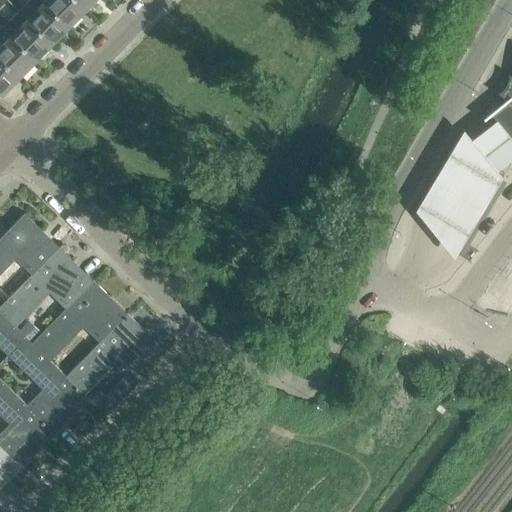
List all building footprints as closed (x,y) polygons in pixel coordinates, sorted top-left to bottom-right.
[(69,26),(86,9),(76,0),(44,0),(43,1),(69,26)] [(76,0),(86,9),(94,0),(76,0)] [(52,44),(69,26),(43,1),(27,18),(52,44)] [(46,50),(52,44),(27,18),(26,19),(20,12),(3,29),(35,61),(38,58),(39,59),(47,51),(46,50)] [(3,29),(0,25),(0,38),(3,42),(0,45),(0,59),(19,78),(35,61),(3,29)] [(19,78),(0,59),(0,93),(2,95),(19,78)] [(511,76),(510,76),(510,74),(509,74),(509,76),(508,78),(508,81),(507,83),(506,85),(505,87),(503,89),(501,90),(499,92),(497,93),(498,94),(500,93),(506,100),(484,118),(485,120),(487,118),(496,129),(511,148),(511,76)] [(465,136),(416,219),(454,273),(508,185),(501,179),(511,169),(511,148),(496,129),(473,146),(465,136)] [(43,230),(24,212),(0,237),(0,274),(19,255),(29,265),(26,268),(32,273),(56,249),(40,233),(43,230)] [(59,246),(56,249),(32,273),(0,305),(0,310),(16,326),(53,288),(63,298),(60,302),(66,307),(90,282),(74,266),(77,264),(59,246)] [(90,282),(66,307),(42,332),(33,341),(32,342),(50,360),(87,322),(97,331),(94,334),(100,341),(125,316),(109,300),(111,297),(93,279),(90,282)] [(0,346),(9,356),(27,337),(16,326),(0,310),(0,346)] [(129,369),(135,375),(163,347),(162,347),(159,349),(143,334),(146,331),(127,313),(125,316),(100,341),(66,376),(84,394),(122,356),(132,365),(129,369)] [(20,328),(33,341),(42,332),(29,319),(20,328)] [(68,414),(71,416),(89,398),(84,394),(66,376),(50,360),(32,342),(27,337),(9,356),(46,392),(36,402),(33,399),(27,405),(52,430),(68,414)] [(37,450),(55,432),(52,430),(27,405),(0,378),(0,413),(12,426),(2,436),(0,433),(0,445),(19,464),(35,448),(37,450)] [(0,483),(1,482),(4,485),(22,466),(19,464),(0,445),(0,483)]
